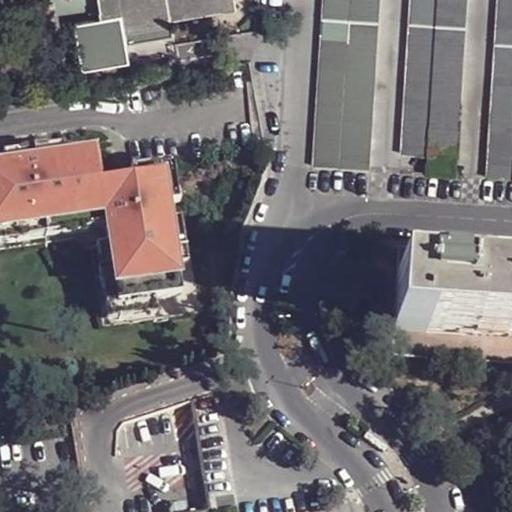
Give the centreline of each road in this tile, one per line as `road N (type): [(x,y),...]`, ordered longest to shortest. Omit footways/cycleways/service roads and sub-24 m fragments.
road 1 (residential): [(412,511),(399,469),(317,396),(301,371),(284,318),(288,274),(315,235),(349,221),(511,226)]
road 2 (residential): [(229,107),(135,126),(102,113),(0,127)]
